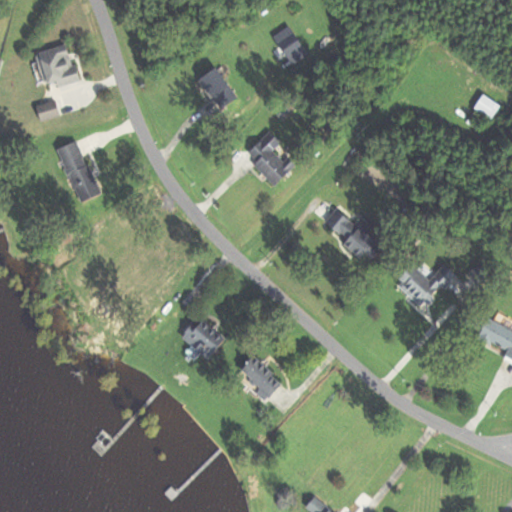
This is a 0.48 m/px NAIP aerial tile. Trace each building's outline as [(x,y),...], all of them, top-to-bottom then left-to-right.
[(40,83),(51,81),(52,87),(76,80),(66,43),(32,52),(40,83)] [(193,78),(207,97),(225,84),(211,66),(193,78)] [(491,119),(497,102),(476,95),(471,112),(491,119)] [(58,115),(53,99),(32,106),(38,122),(58,115)] [(281,161),(271,151),(280,142),(267,129),(242,154),(273,185),(293,165),(285,157),(281,161)] [(77,202),(97,194),(75,139),(55,148),(77,202)] [(359,256),(372,241),(334,210),(322,225),(359,256)] [(427,280),(408,263),(391,283),(422,309),(452,274),(440,264),(427,280)] [(178,336),(202,358),(220,339),(196,317),(178,336)] [(511,360),(511,332),(485,318),(473,340),(511,360)] [(235,368),(262,399),(278,385),(251,353),(235,368)] [(330,511),(315,494),(302,505),(307,511),(330,511)]
